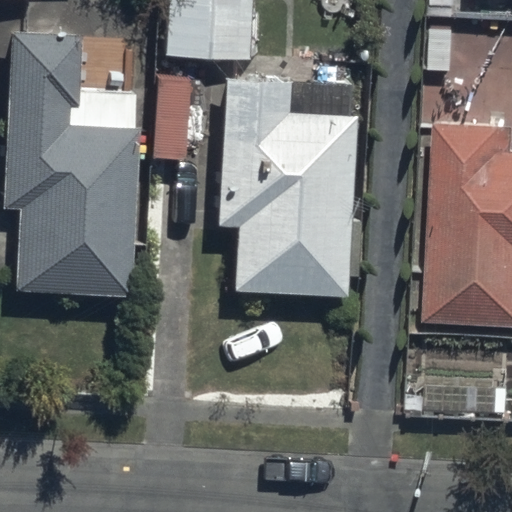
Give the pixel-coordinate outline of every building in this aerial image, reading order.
[(157,0),(156,46),(243,49),(245,0),(157,0)] [(70,26),(0,23),(0,195),(11,195),(8,279),(124,283),(129,118),(123,118),(124,84),(68,82),(70,26)] [(181,69),(149,67),(144,149),(176,151),(181,69)] [(280,70),(215,67),(208,214),(228,215),(225,279),(338,283),(345,106),(278,103),(280,70)] [(498,111),(429,108),(419,313),(511,317),(511,138),(496,138),(498,111)]
